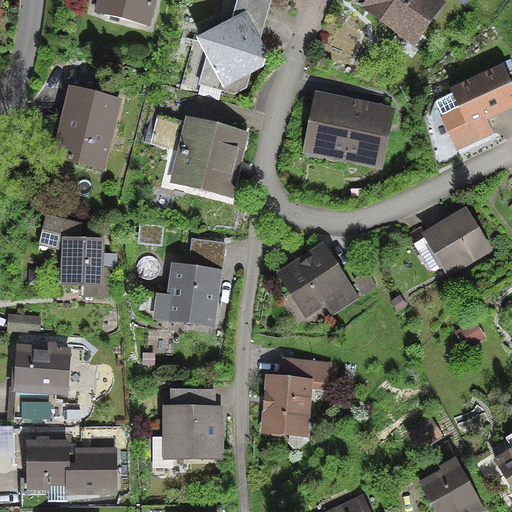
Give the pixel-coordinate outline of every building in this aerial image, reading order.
[(97,0),(94,12),(151,27),(158,0),(97,0)] [(271,0),(236,0),(233,20),(188,42),(204,69),(198,90),(238,101),(252,90),(253,77),(265,73),(268,59),(261,47),(271,0)] [(368,0),(365,5),(359,14),(413,49),(443,4),(436,0),(368,0)] [(455,116),(440,123),(456,157),(495,138),(488,123),(511,111),(511,87),(503,70),(446,98),(455,116)] [(119,103),(70,91),(53,157),(103,169),(119,103)] [(389,111),(314,98),(305,151),(379,164),(389,111)] [(185,122),(171,190),(236,203),(250,136),(185,122)] [(468,213),(424,240),(450,282),(494,256),(468,213)] [(38,247),(61,252),(62,243),(78,244),(83,228),(45,220),(38,247)] [(188,270),(173,268),(169,301),(159,299),(156,321),(209,329),(216,278),(218,278),(222,245),(192,241),(188,270)] [(78,244),(62,243),(61,252),(60,287),(86,288),(86,298),(107,298),(108,271),(100,271),(101,245),(78,244)] [(325,248),(279,277),(307,323),(354,294),(348,285),(325,248)] [(366,274),(348,285),(354,294),(356,298),(374,287),(366,274)] [(400,298),(393,302),(398,311),(405,307),(400,298)] [(38,320),(9,318),(9,330),(37,332),(38,320)] [(66,350),(17,349),(16,393),(65,395),(66,350)] [(288,363),(286,382),(310,384),(328,386),(330,367),(288,363)] [(267,380),(261,434),(304,439),(310,384),(286,382),(267,380)] [(169,411),(213,409),(212,392),(168,393),(169,411)] [(48,406),(24,406),(24,419),(48,419),(48,406)] [(162,411),(163,461),(223,459),(221,409),(213,409),(169,411),(162,411)] [(430,423),(408,436),(419,455),(441,442),(430,423)] [(70,444),(24,445),(25,491),(67,491),(67,495),(114,495),(114,453),(70,454),(70,444)] [(511,452),(490,467),(511,500),(511,452)] [(460,464),(416,486),(428,511),(483,511),(484,511),(460,464)] [(367,511),(362,498),(327,511),(367,511)]
